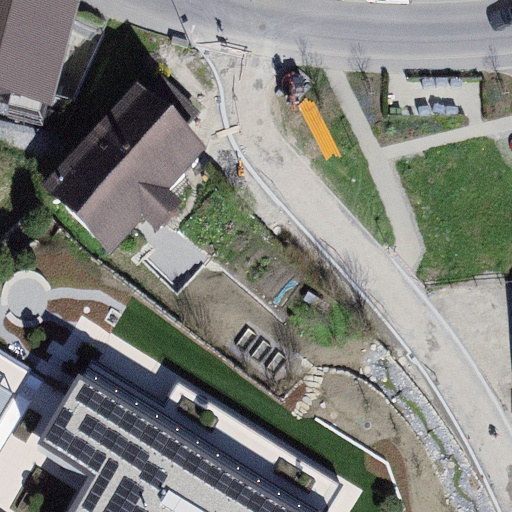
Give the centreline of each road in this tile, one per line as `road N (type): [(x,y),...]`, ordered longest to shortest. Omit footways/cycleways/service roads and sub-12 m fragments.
road 1 (unclassified): [(511,490),(498,456),(241,127),(234,87),(244,20)]
road 2 (residential): [(511,23),(368,35),(244,20)]
